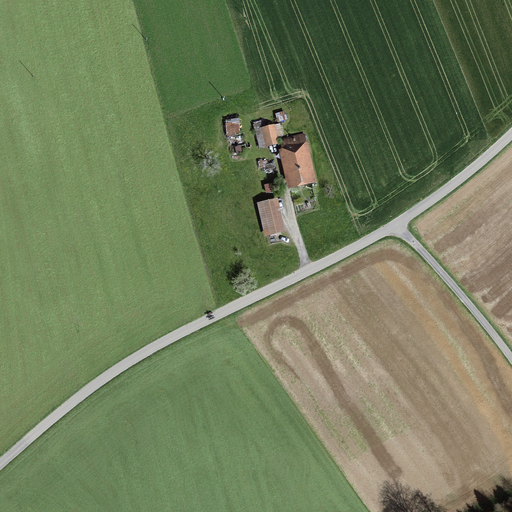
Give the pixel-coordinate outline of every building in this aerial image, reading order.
[(227,137),(241,136),(240,119),(227,119),(227,137)] [(256,130),(260,146),(277,142),(273,127),(263,130),(263,128),(256,130)] [(283,142),(293,185),(313,181),(309,162),(306,162),(304,154),(309,153),(305,136),(283,142)] [(273,183),(265,184),(267,196),(276,194),(273,183)] [(259,204),(266,234),(282,230),(275,200),(259,204)]
